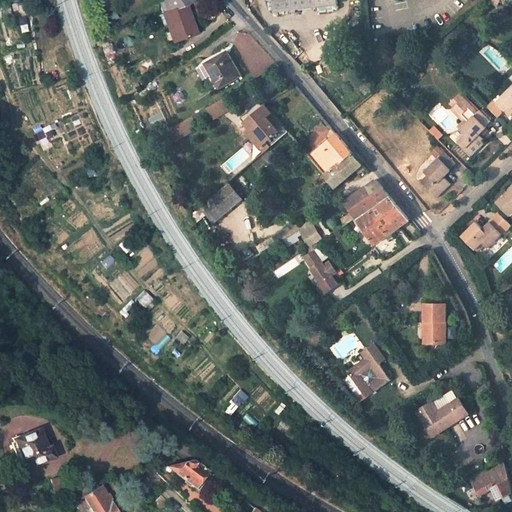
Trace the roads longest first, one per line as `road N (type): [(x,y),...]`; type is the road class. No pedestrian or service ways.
road 1 (unclassified): [(233,0),(434,236)]
road 2 (unclassified): [(434,236),(473,308),(511,439)]
road 3 (residential): [(133,403),(266,511)]
